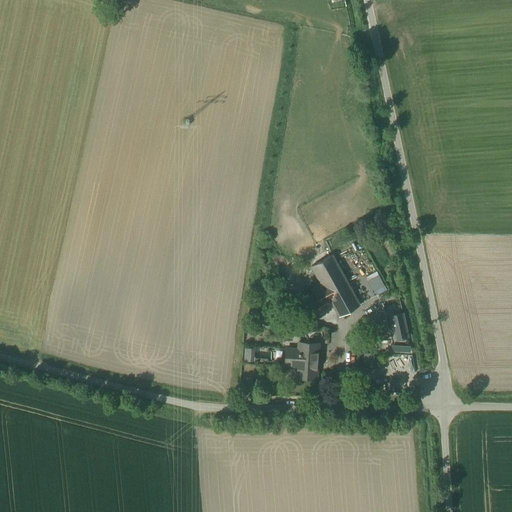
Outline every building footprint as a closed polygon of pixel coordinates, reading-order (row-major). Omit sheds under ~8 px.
[(333,259),(309,271),(319,292),(305,298),(314,316),(333,307),(339,319),(357,310),(333,259)] [(363,277),(374,296),(385,291),(375,271),(363,277)] [(390,314),(400,313),(400,305),(390,307),(390,314)] [(404,316),(387,319),(391,342),(409,339),(404,316)] [(317,344),(299,343),(299,349),(286,349),(285,364),(298,365),(297,377),(317,378),(318,350),(317,350),(317,344)] [(239,361),(250,361),(250,348),(239,348),(239,361)] [(361,353),(361,365),(370,365),(370,353),(361,353)]
